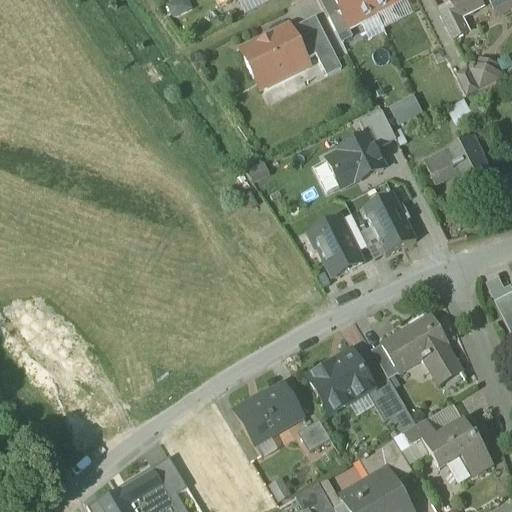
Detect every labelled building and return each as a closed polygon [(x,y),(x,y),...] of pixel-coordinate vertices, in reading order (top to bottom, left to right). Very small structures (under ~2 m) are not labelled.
[(167,21),(188,13),(183,0),(162,8),(167,21)] [(276,0),(240,0),(237,2),(245,19),(278,2),(276,0)] [(348,32),(331,0),(323,0),(318,3),(341,48),(353,42),(348,32)] [(366,0),(331,0),(348,32),(360,25),(362,29),(376,21),(376,22),(377,21),(366,0)] [(366,0),(377,21),(378,21),(392,13),(391,10),(399,5),(397,2),(400,0),(366,0)] [(476,0),(461,0),(451,6),(456,17),(459,22),(460,22),(482,11),(476,0)] [(511,0),(486,0),(497,19),(511,12),(511,11),(511,0)] [(456,17),(443,23),(454,43),(467,37),(460,22),(459,22),(456,17)] [(290,34),(242,58),(258,90),(274,82),(276,86),(292,78),(290,74),(306,66),(305,64),(301,55),(290,34)] [(326,42),(301,55),(305,64),(316,59),(319,67),(335,59),(326,42)] [(335,59),(319,67),(327,81),(342,73),(335,59)] [(495,69),(481,64),(478,71),(472,69),(470,76),(479,93),(479,94),(497,85),(499,78),(493,76),(495,69)] [(396,144),(381,116),(359,127),(364,137),(369,134),(379,152),(396,144)] [(341,158),(326,165),(340,193),(355,186),(356,188),(383,173),(366,140),(339,154),(341,158)] [(471,143),(449,154),(450,155),(424,167),(432,184),(452,174),(453,176),(459,173),(469,194),(491,183),(471,143)] [(511,180),(508,173),(498,178),(511,205),(511,180)] [(392,199),(362,215),(371,232),(384,259),(385,261),(416,245),(392,199)] [(340,226),(356,257),(367,252),(360,238),(351,220),(340,226)] [(339,223),(307,239),(314,253),(318,252),(333,282),(361,267),(356,257),(340,226),(339,223)] [(371,232),(360,238),(367,252),(374,265),(384,259),(371,232)] [(511,338),(511,308),(507,299),(494,306),(511,339),(511,338)] [(431,319),(382,349),(399,377),(422,363),(423,365),(424,364),(435,381),(457,368),(446,349),(448,348),(431,319)] [(399,377),(382,349),(372,355),(388,383),(399,377)] [(352,356),(325,372),(324,372),(307,382),(329,419),(374,392),(352,356)] [(406,414),(391,387),(375,396),(391,423),(406,414)] [(283,388),(252,407),(251,405),(234,415),(254,449),(287,429),(288,430),(302,421),(283,388)] [(426,424),(404,437),(411,449),(421,443),(433,436),(426,424)] [(319,425),(298,437),(309,456),(330,444),(319,425)] [(463,426),(436,442),(433,436),(421,443),(440,473),(450,467),(462,487),(493,468),(476,440),(473,441),(463,426)] [(187,451),(160,467),(159,465),(125,485),(140,511),(171,511),(183,506),(180,501),(212,481),(229,511),(230,511),(251,500),(252,500),(253,499),(235,470),(238,469),(217,433),(216,434),(217,436),(189,452),(187,451)] [(412,476),(394,443),(379,452),(398,484),(412,476)] [(410,511),(388,473),(340,501),(346,511),(410,511)] [(278,482),(266,489),(275,504),(287,498),(278,482)] [(332,511),(319,488),(279,511),(332,511)]
